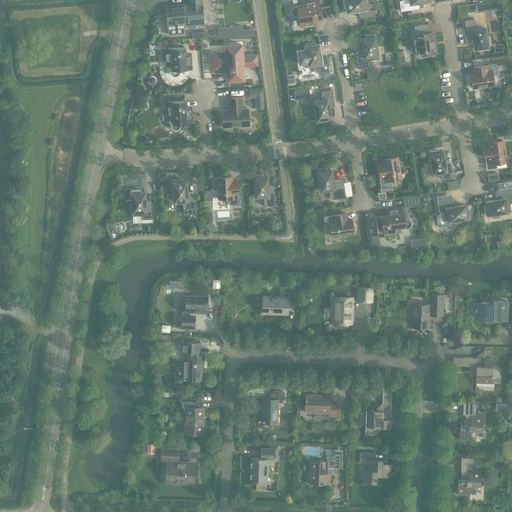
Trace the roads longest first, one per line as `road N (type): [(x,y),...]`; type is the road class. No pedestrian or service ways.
road 1 (residential): [(224,511),(232,363),(247,355),(413,365),(413,511)]
road 2 (unclassified): [(41,511),(96,153)]
road 3 (unclassified): [(96,153),(128,0)]
road 4 (residential): [(209,158),(357,141)]
road 5 (residential): [(464,125),(446,6)]
